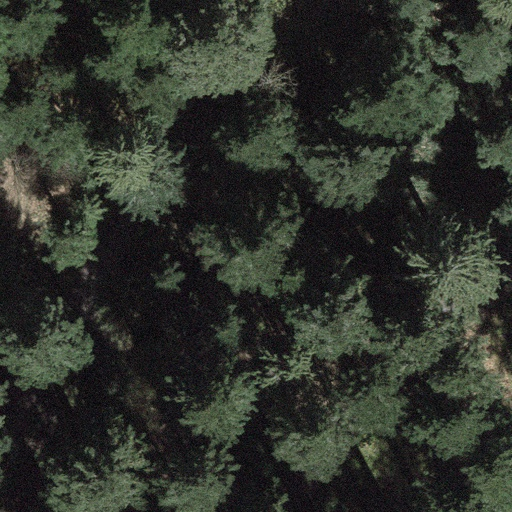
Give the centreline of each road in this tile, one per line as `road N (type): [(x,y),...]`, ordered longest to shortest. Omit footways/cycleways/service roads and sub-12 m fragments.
road 1 (track): [(225,0),(0,464)]
road 2 (track): [(511,343),(312,511)]
